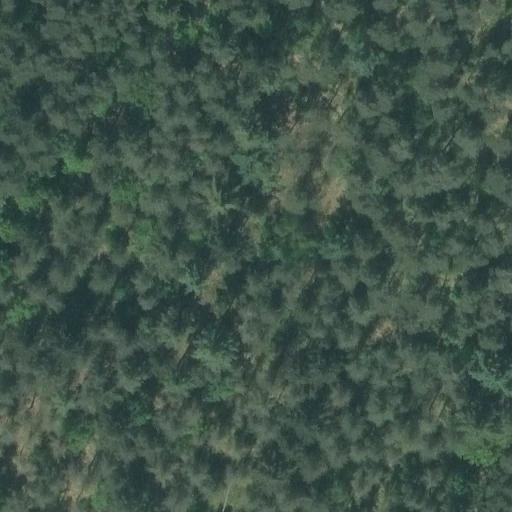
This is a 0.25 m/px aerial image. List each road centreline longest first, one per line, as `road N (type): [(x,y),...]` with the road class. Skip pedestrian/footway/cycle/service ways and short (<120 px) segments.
road 1 (track): [(195,0),(0,179)]
road 2 (track): [(460,511),(511,398)]
